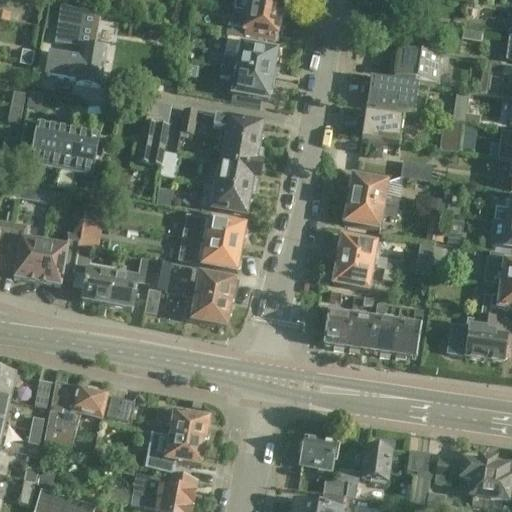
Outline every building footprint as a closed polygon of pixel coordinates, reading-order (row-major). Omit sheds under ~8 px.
[(282,0),(247,0),(245,13),(283,19),(285,6),(282,6),(282,0)] [(62,7),(51,56),(47,77),(75,83),(75,85),(99,90),(106,55),(94,52),(101,15),(62,7)] [(404,12),(383,8),(381,21),(403,24),(404,12)] [(0,13),(0,21),(9,23),(10,15),(0,13)] [(280,33),(283,19),(279,19),(245,13),(243,28),(228,25),(227,31),(226,39),(227,39),(257,44),(258,39),(275,42),(277,33),(280,33)] [(381,22),(379,34),(404,38),(406,25),(381,22)] [(227,31),(217,29),(216,37),(226,39),(227,31)] [(480,46),(481,38),(463,35),(461,43),(480,46)] [(223,60),(221,71),(272,80),(274,68),(277,62),(276,57),(277,54),(256,50),(257,44),(227,39),(224,60),(223,60)] [(20,66),(31,69),(34,55),(22,53),(20,66)] [(394,53),(391,80),(437,86),(440,70),(435,70),(436,59),(394,53)] [(208,66),(220,69),(222,56),(216,55),(209,60),(208,66)] [(481,84),(489,85),(491,67),(483,65),(481,84)] [(270,89),(272,80),(221,71),(216,70),(217,69),(201,66),(199,78),(214,81),(215,78),(220,79),(219,80),(235,82),(232,97),(268,104),(268,101),(271,95),(270,89)] [(511,72),(504,71),(503,79),(511,80),(511,72)] [(415,118),(419,88),(371,82),(367,112),(415,118)] [(11,109),(23,111),(25,96),(14,94),(11,109)] [(31,94),(28,109),(40,112),(43,96),(31,94)] [(457,94),(452,122),(465,124),(469,96),(457,94)] [(11,109),(8,125),(20,127),(23,111),(11,109)] [(179,135),(194,138),(198,115),(184,112),(179,135)] [(366,115),(362,143),(399,148),(403,121),(366,115)] [(480,127),(481,119),(466,117),(465,126),(480,127)] [(226,132),(224,144),(259,150),(263,127),(216,118),(214,129),(226,132)] [(444,123),(442,143),(459,145),(461,125),(444,123)] [(157,127),(145,125),(138,163),(162,168),(165,152),(153,150),(157,127)] [(31,167),(60,173),(68,131),(39,126),(31,167)] [(165,152),(169,129),(157,127),(153,150),(165,152)] [(463,141),(476,142),(477,130),(464,129),(463,141)] [(99,137),(68,131),(60,173),(92,179),(99,137)] [(14,155),(16,143),(5,141),(2,153),(14,155)] [(263,151),(259,150),(224,144),(220,166),(261,174),(262,165),(261,164),(263,151)] [(382,155),(384,147),(370,146),(368,159),(376,160),(382,155)] [(14,155),(2,153),(0,166),(12,168),(14,155)] [(197,153),(195,162),(208,164),(210,155),(197,153)] [(400,181),(430,186),(433,169),(403,164),(400,181)] [(255,195),(258,183),(259,183),(261,174),(220,166),(215,190),(250,197),(251,195),(255,195)] [(349,194),(347,205),(398,213),(399,205),(385,202),(388,187),(352,181),(351,183),(348,185),(347,191),(349,194)] [(3,200),(16,203),(18,191),(5,189),(3,200)] [(246,219),(250,197),(215,190),(211,213),(246,219)] [(39,204),(52,207),(54,196),(41,193),(39,204)] [(52,207),(64,209),(66,198),(54,196),(52,207)] [(170,210),(171,199),(158,198),(156,208),(170,210)] [(496,211),(493,226),(511,228),(511,202),(510,213),(496,211)] [(445,218),(446,206),(430,204),(428,215),(445,218)] [(187,205),(185,214),(199,216),(200,207),(187,205)] [(347,205),(346,214),(342,217),(341,223),(344,226),(343,229),(379,236),(382,221),(397,223),(398,213),(347,205)] [(105,214),(86,211),(84,223),(103,226),(105,214)] [(182,242),(241,253),(243,242),(246,240),(247,235),(245,232),(245,229),(186,218),(182,242)] [(444,220),(433,219),(432,230),(442,232),(444,220)] [(79,252),(90,253),(98,255),(103,226),(84,223),(82,238),(79,252)] [(0,261),(7,263),(13,226),(0,224),(0,261)] [(511,228),(493,226),(492,225),(488,249),(511,252),(511,228)] [(38,286),(45,245),(26,242),(26,229),(13,226),(7,263),(17,264),(14,282),(38,286)] [(45,245),(38,286),(61,290),(64,272),(75,274),(79,252),(82,238),(69,236),(64,248),(45,245)] [(462,239),(448,237),(447,247),(461,249),(462,239)] [(337,245),(336,252),(338,255),(336,264),(373,271),(384,273),(397,275),(397,274),(406,276),(407,267),(398,266),(378,262),(381,248),(341,241),(340,244),(337,245)] [(241,266),(239,263),(241,253),(182,242),(178,265),(237,276),(237,273),(240,271),(241,266)] [(432,263),(434,248),(421,246),(418,261),(432,263)] [(108,310),(114,278),(87,274),(90,253),(79,252),(75,274),(75,277),(85,279),(81,306),(108,310)] [(488,262),(485,286),(500,288),(500,289),(511,290),(511,258),(493,255),(492,262),(488,262)] [(140,263),(137,282),(114,278),(108,310),(132,314),(137,287),(149,289),(151,278),(153,268),(153,265),(140,263)] [(368,295),(373,271),(336,264),(335,270),(332,273),(330,282),(333,286),(332,289),(368,295)] [(149,292),(166,295),(171,268),(154,265),(149,292)] [(395,286),(397,275),(384,273),(382,284),(395,286)] [(197,290),(195,301),(231,307),(231,305),(234,302),(235,298),(233,295),(235,283),(192,276),(190,289),(197,290)] [(482,311),(481,319),(505,322),(506,314),(511,315),(511,290),(500,289),(500,297),(499,301),(484,299),(482,311)] [(148,293),(148,297),(144,316),(156,318),(160,295),(148,293)] [(340,307),(341,298),(331,297),(329,305),(340,307)] [(230,311),(231,307),(195,301),(193,312),(186,310),(184,323),(226,331),(228,321),(231,318),(232,313),(230,311)] [(373,303),(363,301),(362,308),(372,310),(373,303)] [(376,307),(375,314),(384,315),(385,308),(376,307)] [(413,312),(412,319),(422,321),(423,314),(413,312)] [(343,352),(346,352),(351,319),(327,316),(323,349),(333,351),(333,354),(343,355),(343,352)] [(503,338),(505,322),(481,319),(479,318),(478,323),(468,322),(467,330),(453,328),(449,359),(503,366),(504,362),(507,361),(508,355),(506,350),(507,339),(503,338)] [(374,323),(351,319),(346,352),(349,353),(348,356),(359,357),(359,354),(369,356),(374,323)] [(374,323),(369,356),(379,357),(379,360),(389,361),(389,359),(392,359),(397,326),(374,323)] [(421,329),(397,326),(392,359),(395,359),(395,362),(405,364),(405,361),(416,362),(421,329)] [(0,401),(10,404),(15,379),(0,375),(0,401)] [(33,410),(46,413),(51,387),(39,385),(33,410)] [(107,399),(77,391),(56,385),(44,445),(72,452),(81,418),(101,423),(107,399)] [(117,423),(122,402),(111,399),(107,420),(117,423)] [(0,427),(4,428),(10,404),(0,401),(0,427)] [(122,402),(117,423),(127,425),(132,404),(122,402)] [(205,447),(206,443),(208,442),(209,437),(207,435),(209,423),(158,413),(156,426),(171,429),(169,440),(205,447)] [(30,433),(42,435),(44,424),(32,421),(30,433)] [(39,450),(42,435),(30,433),(27,447),(39,450)] [(205,449),(205,447),(169,440),(167,451),(152,449),(149,461),(201,470),(203,459),(205,457),(206,452),(205,449)] [(339,448),(335,447),(335,444),(323,442),(322,446),(304,443),(300,468),(319,472),(318,476),(330,478),(332,464),(336,465),(339,448)] [(391,455),(388,454),(389,451),(377,449),(376,453),(366,451),(361,482),(369,483),(369,487),(386,489),(391,455)] [(411,458),(409,474),(425,476),(427,460),(411,458)] [(437,464),(434,487),(451,489),(452,481),(472,484),(470,500),(508,506),(508,501),(510,502),(511,488),(510,488),(511,483),(506,482),(508,472),(494,470),(495,465),(479,462),(478,468),(463,466),(462,467),(437,464)] [(24,482),(36,485),(38,474),(26,472),(24,482)] [(40,474),(36,490),(52,493),(55,477),(40,474)] [(323,497),(345,500),(349,475),(339,474),(337,485),(326,483),(323,497)] [(355,501),(357,488),(358,476),(349,475),(345,500),(355,501)] [(199,510),(200,501),(195,500),(196,494),(195,494),(180,491),(161,488),(162,483),(136,478),(133,499),(194,509),(199,510)] [(24,482),(18,509),(30,511),(36,485),(24,482)] [(413,511),(426,511),(430,484),(416,482),(413,511)] [(95,511),(96,510),(38,494),(33,511),(95,511)] [(133,499),(120,497),(111,495),(109,505),(150,511),(192,511),(194,509),(133,499)] [(323,497),(321,509),(294,505),(292,511),(342,511),(344,502),(354,503),(355,501),(345,500),(323,497)]
